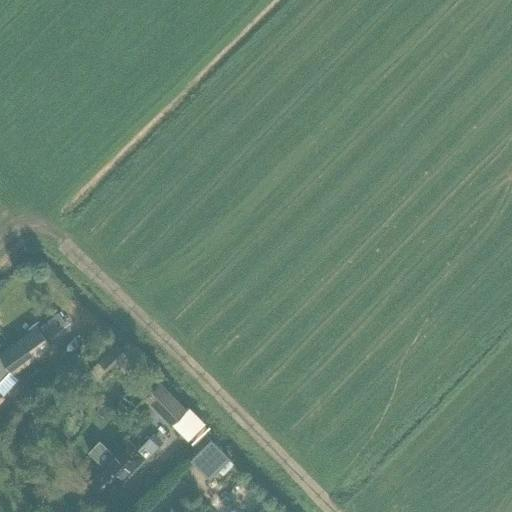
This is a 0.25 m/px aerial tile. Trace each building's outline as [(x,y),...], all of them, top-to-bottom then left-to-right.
[(0,400),(21,377),(16,372),(53,346),(38,325),(0,352),(0,354),(0,355),(0,400)] [(117,342),(99,361),(108,370),(117,360),(129,372),(138,363),(117,342)] [(188,409),(162,381),(145,397),(171,424),(172,423),(188,439),(205,423),(190,407),(188,409)] [(114,488),(157,443),(150,437),(138,450),(126,438),(113,451),(101,440),(90,451),(102,462),(99,465),(102,468),(90,481),(104,494),(112,486),(114,488)] [(195,461),(183,447),(166,462),(178,476),(195,461)]
